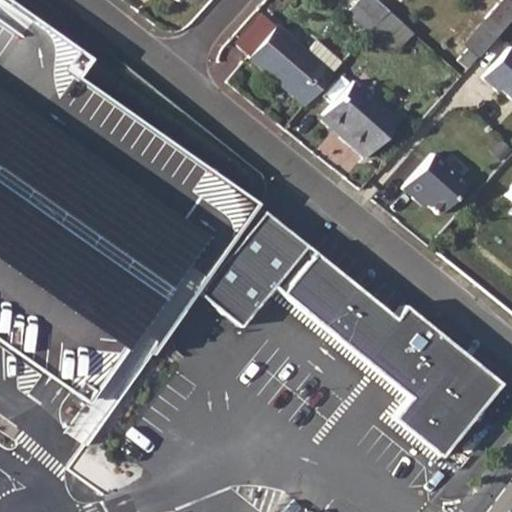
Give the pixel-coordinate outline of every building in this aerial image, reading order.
[(372,0),(353,0),(352,2),(375,22),(385,11),(372,0)] [(511,0),(498,0),(465,43),(482,56),(511,16),(511,0)] [(352,2),(342,14),(365,34),(375,22),(352,2)] [(274,26),(245,58),(301,106),(330,74),(340,63),(314,41),(304,52),(274,26)] [(511,49),(509,47),(481,78),(496,92),(499,89),(510,99),(511,98),(511,49)] [(350,83),(321,114),(352,141),(348,146),(362,159),(394,121),(350,83)] [(463,183),(430,153),(399,188),(412,199),(414,196),(435,214),(463,183)] [(302,239),(260,206),(227,247),(269,280),(302,239)] [(311,246),(278,285),(407,390),(448,339),(400,301),(392,311),(311,246)] [(448,339),(407,390),(390,411),(438,450),(496,378),(448,339)]
